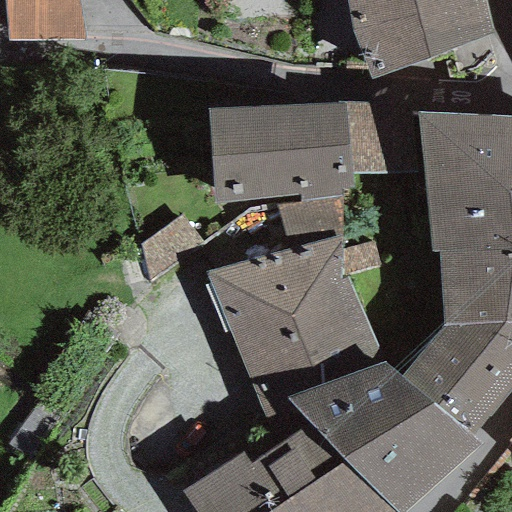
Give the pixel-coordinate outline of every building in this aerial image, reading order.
[(4,0),(8,42),(82,40),(77,0),(4,0)] [(485,0),(343,0),(347,21),(369,81),(493,32),(485,0)] [(408,100),(345,103),(350,174),(413,170),(408,100)] [(345,103),(206,105),(211,206),(351,190),(350,174),(345,103)] [(430,253),(438,252),(511,251),(511,118),(417,112),(430,253)] [(339,200),(277,207),(288,250),(341,235),(339,200)] [(180,216),(137,245),(152,280),(205,243),(180,216)] [(288,250),(208,272),(272,449),(310,426),(285,401),(383,364),(349,278),(341,235),(288,250)] [(471,436),(511,386),(511,251),(438,252),(441,327),(399,379),(471,436)] [(399,379),(383,364),(285,401),(310,426),(395,511),(404,511),(478,446),(471,436),(399,379)] [(395,511),(310,426),(272,449),(251,462),(244,451),(182,491),(195,511),(395,511)]
